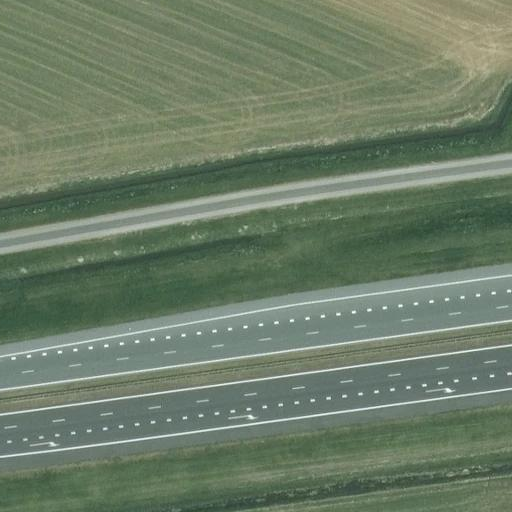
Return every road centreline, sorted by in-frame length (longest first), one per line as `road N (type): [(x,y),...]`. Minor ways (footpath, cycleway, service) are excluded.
road 1 (tertiary): [(0,243),(511,163)]
road 2 (motorway): [(511,305),(0,376)]
road 3 (motorway): [(0,429),(509,360)]
